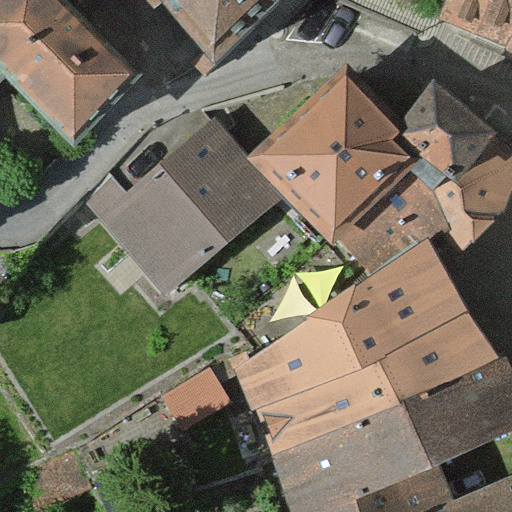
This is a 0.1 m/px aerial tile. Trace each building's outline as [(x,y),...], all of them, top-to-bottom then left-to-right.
[(0,97),(28,71),(94,139),(154,82),(74,0),(5,0),(0,5),(0,97)] [(88,0),(98,10),(110,0),(88,0)] [(175,0),(222,56),(279,0),(175,0)] [(511,0),(464,0),(456,26),(511,55),(511,0)] [(435,242),(457,267),(498,233),(511,190),(511,166),(441,104),(402,148),(348,90),(264,166),(368,268),(435,242)] [(96,208),(182,304),(290,207),(218,127),(136,201),(122,185),(96,208)] [(253,376),(305,511),(511,511),(511,489),(467,503),(459,482),(511,452),(511,415),(493,383),(427,269),(253,376)] [(212,364),(165,393),(187,427),(233,397),(212,364)]
